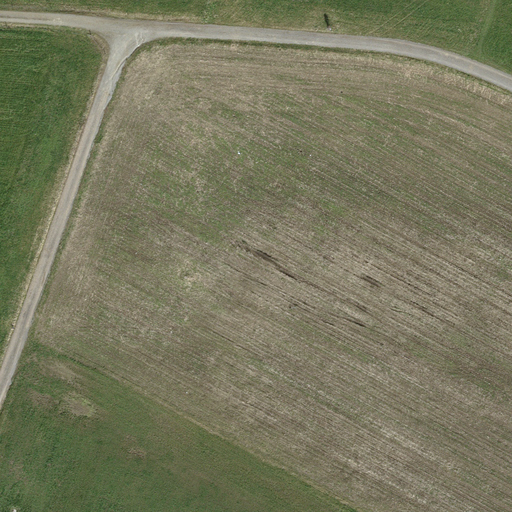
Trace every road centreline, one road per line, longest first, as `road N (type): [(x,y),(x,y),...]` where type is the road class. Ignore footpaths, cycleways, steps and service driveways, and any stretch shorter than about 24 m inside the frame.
road 1 (track): [(0,16),(414,37),(511,87)]
road 2 (track): [(124,24),(0,382)]
